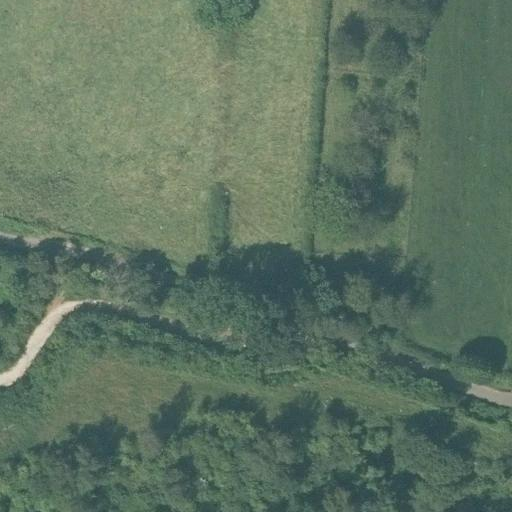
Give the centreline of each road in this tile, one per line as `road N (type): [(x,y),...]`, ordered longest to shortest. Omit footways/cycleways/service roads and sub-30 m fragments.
road 1 (unclassified): [(511,402),(138,272),(0,237)]
road 2 (track): [(333,338),(245,349),(108,312),(72,313),(54,322),(0,386)]
